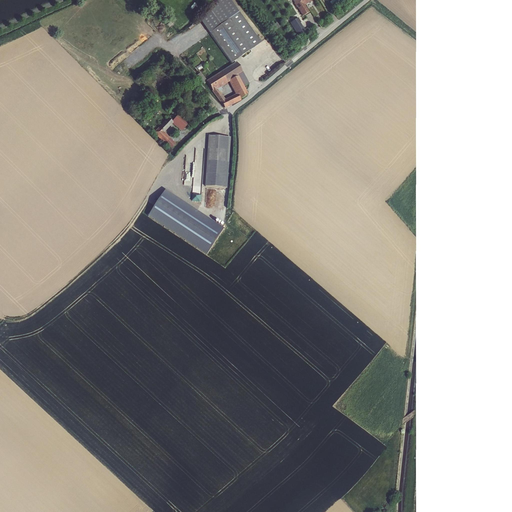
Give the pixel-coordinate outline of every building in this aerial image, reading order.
[(232,0),(220,0),(199,15),(231,63),(261,42),(232,0)] [(294,0),(303,16),(310,12),(306,4),(313,0),(294,0)] [(291,21),(297,34),(305,31),(300,17),(291,21)] [(207,79),(224,109),(250,95),(245,86),(250,83),(238,61),(207,79)] [(202,72),(198,74),(202,81),(206,78),(202,72)] [(154,132),(171,149),(177,143),(165,131),(174,123),(182,131),(187,125),(178,115),(172,120),(169,117),(154,132)] [(209,135),(207,186),(229,187),(231,136),(209,135)] [(165,192),(149,217),(209,254),(226,227),(162,188),(161,190),(165,192)]
